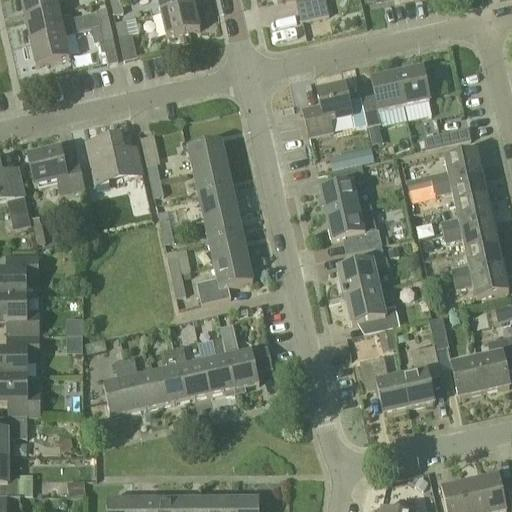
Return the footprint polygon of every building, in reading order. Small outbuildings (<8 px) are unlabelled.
[(21,0),(26,22),(59,15),(55,0),(21,0)] [(121,0),(111,2),(114,18),(124,16),(121,0)] [(158,0),(162,16),(195,9),(193,0),(158,0)] [(277,0),(278,5),(295,2),(297,12),(301,26),(329,19),(326,5),(324,0),(277,0)] [(195,9),(162,16),(167,40),(200,33),(195,9)] [(100,30),(111,28),(107,12),(97,14),(100,30)] [(31,45),(64,38),(59,15),(26,22),(31,45)] [(121,53),(126,52),(124,40),(129,39),(126,24),(116,26),(119,41),(121,53)] [(111,28),(100,30),(104,45),(99,47),(102,57),(106,57),(108,69),(119,66),(114,43),(111,28)] [(64,38),(31,45),(37,69),(70,62),(64,38)] [(397,77),(405,111),(431,106),(423,71),(397,77)] [(390,114),(405,111),(397,77),(372,82),(376,99),(362,102),(368,131),(382,128),(381,121),(391,119),(390,114)] [(310,141),(334,136),(331,124),(352,120),(345,88),(318,94),(321,110),(304,113),(310,141)] [(426,154),(471,144),(468,131),(424,141),(426,154)] [(125,154),(122,139),(87,146),(97,190),(144,179),(138,151),(125,154)] [(150,186),(161,183),(157,168),(161,167),(155,139),(141,142),(150,186)] [(194,176),(227,169),(222,145),(189,152),(194,176)] [(65,168),(62,152),(29,159),(35,190),(59,185),(62,201),(86,195),(79,165),(65,168)] [(371,153),(359,156),(362,169),(374,166),(371,153)] [(433,190),(483,178),(477,154),(445,161),(448,175),(406,184),(409,196),(433,190)] [(199,199),(232,192),(227,169),(194,176),(199,199)] [(326,219),(360,211),(354,186),(365,184),(361,169),(333,175),(336,190),(320,194),(326,219)] [(1,177),(0,171),(0,206),(7,205),(14,235),(32,231),(18,173),(1,177)] [(455,208),(488,201),(483,178),(433,190),(435,199),(452,195),(455,208)] [(161,183),(150,186),(154,202),(164,199),(161,183)] [(204,223),(238,216),(232,192),(199,199),(204,223)] [(443,236),(493,224),(488,201),(455,208),(459,223),(441,227),(443,236)] [(360,211),(326,219),(331,245),(348,241),(349,241),(353,257),(382,251),(379,235),(377,235),(371,209),(360,211)] [(171,230),(171,232),(181,229),(177,215),(168,217),(167,215),(157,217),(161,232),(171,230)] [(210,246),(243,239),(238,216),(204,223),(210,246)] [(466,255),(498,248),(493,224),(443,236),(446,246),(463,242),(466,255)] [(174,246),(171,232),(171,230),(161,232),(164,248),(174,246)] [(215,270),(248,263),(243,239),(210,246),(215,270)] [(454,282),(504,271),(498,248),(466,255),(469,269),(452,273),(454,282)] [(355,269),(337,273),(343,299),(345,298),(345,300),(379,293),(375,273),(386,270),(382,251),(353,257),(355,269)] [(399,260),(397,251),(387,253),(389,262),(399,260)] [(0,300),(26,300),(26,287),(39,286),(39,260),(8,260),(8,275),(0,274),(0,300)] [(171,279),(181,277),(178,262),(168,264),(171,279)] [(248,263),(215,270),(217,282),(196,287),(202,309),(231,302),(229,292),(253,287),(248,263)] [(504,271),(454,282),(456,293),(474,289),(477,302),(509,295),(504,271)] [(181,277),(171,279),(176,302),(186,300),(181,277)] [(379,335),(393,332),(400,330),(395,309),(384,312),(379,293),(345,300),(351,327),(367,324),(370,337),(379,335)] [(8,340),(40,340),(40,314),(26,314),(26,300),(0,300),(0,326),(8,326),(8,340)] [(498,325),(511,321),(511,311),(511,308),(495,312),(498,325)] [(83,356),(82,322),(66,322),(67,356),(83,356)] [(443,323),(431,325),(437,354),(450,351),(443,323)] [(393,332),(379,335),(383,354),(397,352),(393,332)] [(223,340),(223,342),(227,356),(228,361),(236,398),(246,395),(245,391),(260,388),(258,376),(273,373),(268,352),(239,358),(235,337),(223,340)] [(0,379),(27,379),(27,366),(40,366),(40,340),(8,340),(8,354),(0,354),(0,379)] [(478,363),(485,396),(511,391),(508,376),(511,375),(511,341),(511,340),(487,346),(491,360),(478,363)] [(216,359),(227,356),(223,342),(213,344),(216,359)] [(107,354),(105,344),(85,348),(87,359),(107,354)] [(211,399),(203,366),(188,370),(184,350),(174,353),(178,372),(186,405),(211,399)] [(402,380),(410,413),(434,407),(429,382),(442,380),(435,350),(411,355),(416,377),(402,380)] [(178,372),(174,353),(164,355),(167,370),(176,368),(178,372)] [(236,398),(228,361),(203,366),(211,399),(235,394),(236,398)] [(410,413),(402,380),(389,383),(384,361),(360,367),(367,397),(378,394),(383,419),(410,413)] [(125,364),(128,378),(138,376),(134,362),(125,364)] [(459,402),(485,396),(478,363),(452,369),(459,402)] [(118,381),(128,378),(125,364),(114,366),(118,381)] [(161,410),(186,405),(178,372),(154,377),(161,410)] [(137,416),(161,410),(154,377),(129,383),(137,416)] [(28,420),(28,421),(41,422),(41,394),(27,394),(27,379),(0,379),(0,406),(5,406),(5,421),(28,420)] [(112,421),(137,416),(129,383),(104,389),(112,421)] [(28,442),(28,421),(28,420),(5,421),(0,420),(0,461),(8,461),(8,442),(28,442)] [(21,500),(21,502),(34,502),(34,480),(19,480),(19,479),(8,479),(8,461),(0,461),(0,500),(7,500),(21,500)] [(420,478),(412,490),(423,497),(430,485),(420,478)] [(480,481),(486,511),(506,511),(500,481),(486,484),(485,480),(480,481)] [(486,511),(480,481),(474,483),(475,486),(462,489),(466,511),(486,511)] [(84,484),(69,485),(69,499),(84,498),(84,484)] [(466,511),(462,489),(448,492),(447,489),(442,490),(446,511),(466,511)] [(20,511),(21,502),(21,500),(7,500),(0,500),(0,511),(20,511)] [(134,511),(159,511),(159,503),(134,504),(134,511)] [(184,511),(185,503),(159,503),(159,511),(184,511)] [(209,511),(210,503),(185,503),(184,511),(209,511)] [(209,511),(235,511),(235,503),(210,503),(209,511)] [(260,511),(261,503),(235,503),(235,511),(260,511)]
